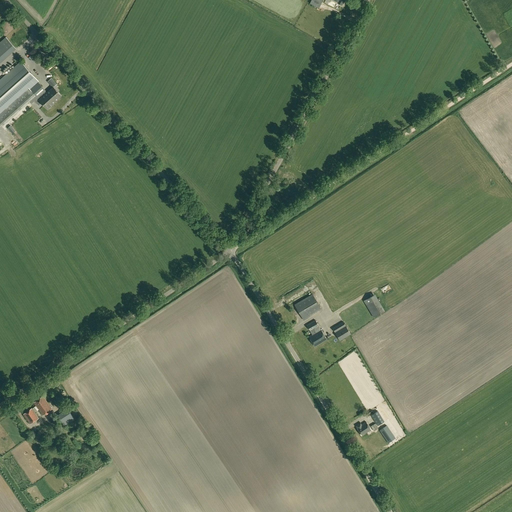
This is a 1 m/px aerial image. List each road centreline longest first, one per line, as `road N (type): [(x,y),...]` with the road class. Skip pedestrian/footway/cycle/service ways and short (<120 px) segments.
road 1 (track): [(511,64),(230,250)]
road 2 (unclassified): [(7,0),(230,250)]
road 3 (unclassified): [(390,511),(230,250)]
road 4 (unclassified): [(230,250),(368,0)]
road 5 (unclassified): [(0,406),(230,250)]
